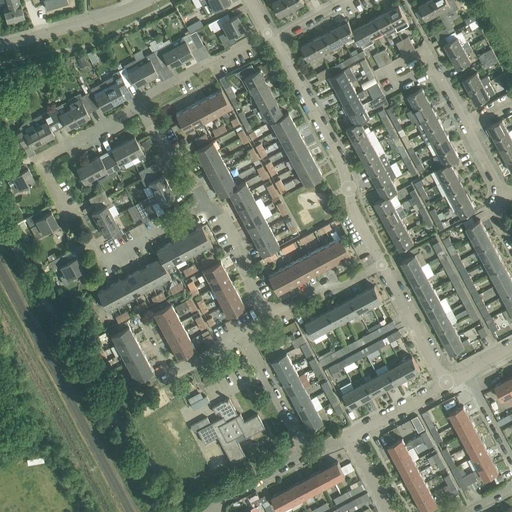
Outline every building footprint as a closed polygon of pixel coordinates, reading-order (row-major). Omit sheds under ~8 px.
[(19,0),(5,0),(5,1),(7,7),(4,8),(7,22),(25,17),(21,3),(20,3),(19,0)] [(44,0),(47,8),(68,2),(66,0),(44,0)] [(199,0),(207,14),(230,2),(229,0),(199,0)] [(273,0),(280,15),(293,8),(287,0),(272,0),(273,0)] [(287,0),(293,8),(304,2),(303,0),(287,0)] [(439,12),(432,0),(427,0),(420,4),(421,8),(416,11),(421,22),(439,12)] [(432,0),(448,29),(453,26),(447,13),(459,7),(455,0),(432,0)] [(467,3),(459,7),(464,17),(472,12),(467,3)] [(399,4),(387,11),(398,30),(410,24),(399,4)] [(398,30),(387,11),(376,17),(383,31),(386,36),(398,30)] [(208,23),(211,29),(213,28),(214,31),(223,26),(229,37),(244,28),(237,15),(228,20),(225,15),(228,14),(227,13),(208,23)] [(474,14),(466,19),(468,23),(477,19),(474,14)] [(376,17),(365,23),(372,36),(383,31),(376,17)] [(344,41),(356,34),(353,29),(348,20),(348,21),(346,18),(340,22),(341,24),(337,26),(344,41)] [(200,19),(194,22),(197,28),(203,25),(200,19)] [(365,23),(353,29),(356,34),(363,48),(375,42),(365,23)] [(337,26),(325,33),(333,47),(344,41),(337,26)] [(435,34),(438,40),(445,36),(450,33),(447,27),(435,34)] [(190,33),(198,47),(203,44),(196,30),(190,33)] [(444,44),(450,55),(470,45),(462,30),(457,33),(456,30),(450,33),(445,36),(448,42),(444,44)] [(186,40),(174,46),(182,60),(193,54),(191,50),(197,47),(197,48),(198,48),(198,47),(190,33),(189,32),(183,35),(186,40)] [(333,47),(325,33),(314,39),(321,53),(328,49),(330,54),(335,51),(333,47)] [(409,36),(403,39),(409,51),(415,48),(409,36)] [(302,45),(309,59),(317,55),(320,61),(325,59),(321,53),(314,39),(302,45)] [(409,51),(403,39),(396,42),(403,55),(409,51)] [(182,60),(174,46),(172,41),(154,50),(162,66),(168,63),(170,66),(182,60)] [(473,50),(470,45),(450,55),(457,68),(471,60),(467,52),(473,50)] [(386,48),(380,51),(386,63),(392,60),(386,48)] [(479,55),(482,61),(495,54),(492,48),(479,55)] [(139,64),(147,79),(158,73),(156,69),(162,66),(154,50),(137,60),(139,64)] [(355,61),(366,55),(364,50),(352,56),(355,61)] [(93,51),(87,52),(93,63),(98,60),(93,51)] [(386,63),(380,51),(373,54),(378,63),(380,66),(380,67),(386,63)] [(482,61),(486,68),(499,61),(495,54),(482,61)] [(355,61),(352,56),(341,62),(344,67),(355,61)] [(371,70),(365,59),(360,61),(366,73),(371,70)] [(344,67),(341,62),(329,68),(332,73),(344,67)] [(251,63),(241,69),(245,76),(244,77),(248,83),(245,84),(247,89),(265,79),(259,69),(255,71),(251,63)] [(125,66),(119,70),(127,85),(133,82),(135,85),(147,79),(139,64),(128,70),(125,66)] [(329,68),(329,67),(316,73),(320,79),(332,73),(329,68)] [(331,77),(337,88),(351,81),(356,78),(350,67),(331,77)] [(129,89),(127,85),(119,70),(112,73),(114,75),(102,81),(111,98),(114,103),(125,96),(123,92),(129,89)] [(370,79),(375,76),(371,70),(366,73),(370,79)] [(463,79),(469,91),(491,79),(489,75),(482,79),(478,71),(463,79)] [(499,75),(506,89),(511,85),(505,72),(499,75)] [(250,95),(253,99),(270,90),(265,79),(247,89),(250,87),(253,93),(250,95)] [(491,79),(469,91),(476,103),(479,101),(483,99),(496,92),(490,81),(491,80),(491,79)] [(92,90),(86,93),(94,108),(100,105),(102,109),(114,103),(111,98),(102,81),(91,87),(92,90)] [(337,88),(343,100),(358,92),(351,81),(337,88)] [(378,82),(368,87),(374,99),(384,93),(378,82)] [(230,98),(234,95),(236,95),(230,84),(224,87),(230,98)] [(408,95),(415,106),(429,99),(423,88),(408,95)] [(221,89),(212,94),(222,112),(224,117),(229,115),(226,110),(231,107),(221,89)] [(343,100),(349,111),(364,104),(360,97),(366,94),(363,89),(358,92),(343,100)] [(270,90),(253,99),(256,98),(259,104),(256,106),(258,110),(276,101),(270,90)] [(78,121),(90,115),(88,111),(94,108),(86,93),(82,95),(80,92),(67,99),(71,107),(78,121)] [(374,99),(371,100),(375,108),(382,104),(384,107),(389,104),(384,93),(374,99)] [(212,94),(203,99),(213,117),(222,112),(212,94)] [(203,99),(194,104),(203,121),(213,117),(203,99)] [(415,106),(421,118),(435,110),(429,99),(415,106)] [(262,116),(264,121),(282,112),(276,101),(258,110),(261,109),(265,115),(262,116)] [(67,127),(78,121),(71,107),(66,109),(62,102),(49,109),(59,127),(65,124),(67,127)] [(194,104),(185,108),(194,126),(203,121),(194,104)] [(361,120),(370,115),(364,104),(349,111),(356,123),(361,120)] [(391,106),(387,108),(392,118),(397,115),(391,106)] [(194,126),(185,108),(176,113),(185,131),(194,126)] [(43,140),(54,134),(52,130),(59,127),(49,109),(32,119),(43,140)] [(427,129),(441,122),(435,110),(421,118),(416,121),(422,132),(427,129)] [(271,121),(275,130),(293,120),(288,111),(271,121)] [(380,117),(384,123),(389,120),(386,114),(380,117)] [(397,115),(392,118),(395,125),(400,122),(397,115)] [(32,146),(43,140),(32,119),(31,119),(30,119),(29,117),(15,130),(24,146),(24,145),(30,142),(32,146)] [(231,120),(234,126),(240,123),(237,117),(231,120)] [(488,126),(495,138),(509,130),(503,119),(488,126)] [(275,130),(280,139),(298,130),(293,120),(275,130)] [(347,128),(353,140),(367,132),(361,120),(356,123),(347,128)] [(389,120),(384,123),(387,129),(392,126),(389,120)] [(427,129),(433,141),(447,133),(441,122),(427,129)] [(224,124),(219,127),(222,133),(227,129),(224,124)] [(222,133),(219,127),(213,130),(216,136),(222,133)] [(238,132),(241,138),(247,135),(243,129),(238,132)] [(249,132),(252,138),(258,135),(255,129),(253,130),(249,132)] [(280,139),(285,148),(303,139),(298,130),(280,139)] [(495,138),(501,149),(511,143),(511,136),(509,130),(495,138)] [(353,140),(359,151),(373,143),(367,132),(353,140)] [(206,133),(201,137),(204,142),(209,139),(206,133)] [(429,145),(434,155),(453,145),(447,133),(433,141),(434,142),(429,145)] [(247,135),(241,138),(244,144),(250,141),(247,135)] [(135,136),(123,142),(131,156),(135,163),(140,160),(140,159),(145,156),(142,150),(135,136)] [(204,142),(201,137),(195,140),(198,145),(204,142)] [(393,140),(396,146),(401,143),(402,143),(399,137),(393,140)] [(149,138),(141,142),(144,148),(152,144),(149,138)] [(285,148),(290,157),(308,148),(303,139),(285,148)] [(409,139),(404,142),(408,148),(413,145),(409,139)] [(213,140),(195,150),(200,159),(218,150),(213,140)] [(114,152),(108,155),(116,170),(125,166),(122,161),(131,156),(123,142),(112,148),(114,152)] [(256,146),(259,152),(265,149),(262,143),(256,146)] [(359,151),(365,163),(380,155),(373,143),(359,151)] [(396,146),(402,157),(407,154),(401,143),(396,146)] [(511,143),(501,149),(507,161),(511,158),(511,143)] [(440,154),(445,164),(451,162),(460,157),(453,145),(434,155),(435,156),(440,154)] [(248,150),(251,156),(256,153),(253,148),(248,150)] [(290,157),(295,166),(313,157),(308,148),(290,157)] [(265,149),(259,152),(262,157),(268,154),(265,149)] [(218,150),(200,159),(205,168),(223,159),(218,150)] [(409,153),(416,165),(420,162),(414,151),(409,153)] [(256,153),(251,156),(254,162),(259,159),(256,153)] [(100,155),(88,161),(96,175),(105,170),(107,175),(116,170),(108,155),(102,159),(100,155)] [(365,163),(371,174),(386,166),(380,155),(365,163)] [(295,166),(300,175),(317,166),(313,157),(295,166)] [(223,159),(205,168),(210,177),(227,168),(223,159)] [(96,175),(88,161),(77,167),(84,181),(85,181),(87,186),(92,183),(90,178),(96,175)] [(266,164),(269,169),(274,166),(271,161),(266,164)] [(437,169),(443,180),(457,173),(451,162),(445,164),(437,169)] [(142,177),(156,170),(153,164),(154,164),(153,163),(139,171),(142,177)] [(371,174),(377,185),(392,178),(397,175),(391,164),(371,174)] [(28,184),(35,180),(28,167),(19,171),(16,166),(4,173),(14,192),(21,189),(27,189),(28,184)] [(258,169),(261,174),(266,171),(263,166),(258,169)] [(274,166),(269,169),(272,175),(278,172),(274,166)] [(317,166),(300,175),(305,184),(322,175),(317,166)] [(413,166),(408,169),(411,175),(416,172),(413,166)] [(227,168),(210,177),(214,186),(232,177),(227,168)] [(142,177),(141,178),(146,187),(143,188),(148,196),(150,195),(150,196),(155,193),(169,186),(163,174),(159,176),(156,170),(142,177)] [(266,171),(261,174),(264,180),(269,177),(266,171)] [(443,180),(449,192),(463,184),(457,173),(443,180)] [(232,177),(214,186),(219,195),(228,191),(237,186),(232,177)] [(377,185),(384,197),(389,194),(398,189),(392,178),(377,185)] [(275,182),(278,187),(284,185),(281,179),(275,182)] [(414,183),(419,193),(424,191),(421,185),(424,183),(421,179),(414,183)] [(228,191),(233,200),(251,190),(246,181),(237,186),(228,191)] [(267,186),(270,192),(276,189),(273,183),(267,186)] [(449,192),(455,203),(469,196),(463,184),(449,192)] [(284,185),(278,187),(281,193),(287,190),(284,185)] [(169,186),(155,193),(161,205),(175,197),(169,186)] [(276,189),(270,192),(273,198),(278,195),(276,189)] [(409,192),(412,198),(417,195),(414,189),(409,192)] [(90,198),(93,204),(107,196),(104,190),(89,198),(90,198)] [(251,190),(233,200),(237,209),(255,199),(251,190)] [(424,191),(419,193),(423,200),(428,197),(424,191)] [(375,202),(381,213),(395,206),(389,194),(384,197),(375,202)] [(417,195),(409,199),(412,204),(415,203),(418,209),(424,206),(417,195)] [(92,212),(98,223),(113,216),(108,207),(113,204),(108,196),(107,196),(93,204),(96,210),(92,212)] [(469,196),(455,203),(462,215),(476,208),(469,196)] [(260,208),(255,199),(237,209),(242,218),(260,208)] [(140,201),(134,204),(140,216),(146,213),(146,214),(147,214),(140,201)] [(277,205),(280,210),(286,207),(283,201),(277,205)] [(140,216),(134,204),(128,208),(134,220),(135,220),(134,219),(140,216)] [(381,213),(387,225),(401,217),(395,206),(381,213)] [(418,209),(424,221),(425,220),(430,218),(424,206),(418,209)] [(286,207),(280,210),(283,216),(289,213),(286,207)] [(260,208),(242,218),(247,227),(265,217),(260,208)] [(35,236),(59,224),(51,211),(42,216),(40,211),(42,209),(25,218),(35,236)] [(444,217),(441,212),(431,216),(439,230),(444,227),(440,220),(444,217)] [(113,216),(98,223),(104,235),(119,227),(113,216)] [(247,227),(252,236),(270,226),(265,217),(247,227)] [(387,225),(393,236),(407,228),(401,217),(387,225)] [(467,226),(473,238),(486,231),(480,219),(475,222),(472,217),(464,221),(467,226)] [(425,220),(428,226),(433,224),(430,218),(425,220)] [(23,219),(15,223),(19,229),(27,225),(23,219)] [(287,222),(290,228),(295,225),(292,219),(287,222)] [(329,222),(323,225),(326,231),(332,227),(329,222)] [(202,225),(192,230),(202,248),(211,243),(202,225)] [(295,225),(290,228),(293,234),(299,231),(295,225)] [(326,231),(323,225),(318,228),(321,234),(326,231)] [(252,236),(257,245),(275,235),(270,226),(252,236)] [(407,228),(393,236),(400,249),(414,241),(407,228)] [(192,230),(183,235),(193,253),(202,248),(192,230)] [(473,238),(479,249),(493,242),(486,231),(473,238)] [(311,232),(306,235),(308,240),(314,237),(311,232)] [(183,235),(174,240),(184,257),(193,253),(183,235)] [(275,235),(257,245),(262,254),(280,245),(275,235)] [(308,240),(306,235),(300,238),(303,244),(308,240)] [(449,235),(443,239),(447,246),(453,243),(449,235)] [(341,236),(332,241),(341,259),(350,254),(341,236)] [(174,240),(165,244),(175,262),(184,257),(174,240)] [(332,241),(322,246),(332,264),(341,259),(332,241)] [(439,241),(433,244),(438,252),(443,249),(439,241)] [(293,242),(287,245),(290,251),(295,247),(293,242)] [(479,249),(485,261),(499,254),(493,242),(479,249)] [(156,249),(161,258),(166,267),(175,262),(165,244),(156,249)] [(290,251),(287,245),(281,248),(284,254),(290,251)] [(322,246),(313,251),(323,269),(332,264),(322,246)] [(402,261),(408,273),(422,265),(416,254),(419,252),(416,246),(408,251),(411,256),(402,261)] [(313,251),(304,256),(314,273),(323,269),(313,251)] [(458,251),(451,255),(456,263),(462,259),(458,251)] [(49,258),(44,261),(46,263),(49,262),(57,257),(54,252),(47,256),(49,258)] [(275,252),(269,255),(272,260),(278,257),(275,252)] [(49,262),(53,269),(60,265),(67,278),(83,270),(76,257),(67,261),(63,255),(66,253),(65,253),(57,257),(49,262)] [(485,261),(491,273),(505,265),(499,254),(485,261)] [(272,260),(269,255),(264,258),(266,263),(272,260)] [(304,256),(295,260),(305,278),(314,273),(304,256)] [(39,257),(34,260),(38,267),(42,264),(39,257)] [(207,257),(202,260),(204,265),(210,262),(207,257)] [(447,257),(442,260),(446,267),(451,264),(447,257)] [(161,258),(152,263),(161,280),(170,275),(166,267),(161,258)] [(462,259),(456,263),(459,270),(465,266),(462,259)] [(203,270),(208,279),(226,269),(221,260),(203,270)] [(295,260),(286,265),(296,283),(305,278),(295,260)] [(152,263),(143,267),(152,285),(161,280),(152,263)] [(194,263),(189,266),(192,272),(197,269),(194,263)] [(451,264),(446,267),(449,274),(455,271),(451,264)] [(286,265),(277,270),(287,288),(296,283),(286,265)] [(408,273),(414,284),(428,277),(422,265),(408,273)] [(491,273),(497,284),(511,277),(505,265),(491,273)] [(189,266),(183,269),(186,275),(192,272),(189,266)] [(143,267),(134,272),(143,290),(152,285),(143,267)] [(208,279),(213,288),(230,278),(226,269),(208,279)] [(287,288),(277,270),(268,275),(277,293),(287,288)] [(134,272),(125,277),(134,295),(143,290),(134,272)] [(470,275),(464,278),(468,285),(474,282),(470,275)] [(125,277),(116,282),(125,299),(134,295),(125,277)] [(414,284),(420,296),(434,288),(428,277),(414,284)] [(497,284),(504,296),(511,291),(511,278),(511,277),(497,284)] [(213,288),(217,297),(235,288),(230,278),(213,288)] [(193,280),(187,283),(190,288),(196,285),(193,280)] [(460,280),(454,283),(458,290),(463,287),(460,280)] [(181,281),(175,284),(178,290),(184,287),(181,281)] [(116,282),(107,287),(116,304),(125,299),(116,282)] [(474,282),(468,285),(471,292),(477,289),(474,282)] [(175,284),(170,287),(173,293),(178,290),(175,284)] [(190,288),(193,294),(199,291),(196,285),(190,288)] [(375,285),(363,291),(371,305),(382,299),(375,285)] [(107,287),(97,291),(107,309),(116,304),(107,287)] [(463,287),(458,290),(462,298),(467,295),(463,287)] [(217,297),(222,306),(240,297),(235,288),(217,297)] [(420,296),(426,307),(440,300),(434,288),(420,296)] [(163,291),(157,294),(160,299),(166,296),(163,291)] [(363,291),(352,298),(359,311),(371,305),(363,291)] [(157,294),(152,297),(155,302),(160,299),(157,294)] [(191,296),(185,299),(188,305),(194,302),(191,296)] [(240,297),(222,306),(227,316),(245,306),(240,297)] [(426,307),(432,319),(452,308),(445,297),(440,300),(426,307)] [(483,297),(476,300),(481,308),(487,305),(483,297)] [(202,298),(197,301),(200,306),(205,303),(202,298)] [(352,298),(340,304),(348,318),(359,311),(352,298)] [(145,301),(139,304),(142,309),(148,306),(145,301)] [(153,312),(158,321),(176,312),(171,302),(153,312)] [(194,302),(188,305),(191,311),(197,308),(194,302)] [(205,303),(200,306),(203,312),(209,309),(205,303)] [(472,303),(466,306),(470,313),(475,310),(472,303)] [(139,304),(133,307),(136,312),(142,309),(139,304)] [(340,304),(329,310),(336,324),(348,318),(340,304)] [(487,305),(481,308),(484,315),(491,311),(487,305)] [(432,319),(439,330),(453,323),(458,320),(452,308),(432,319)] [(127,310),(121,313),(124,319),(130,316),(127,310)] [(329,310),(317,316),(324,330),(336,324),(329,310)] [(475,310),(470,313),(474,321),(479,318),(475,310)] [(158,321),(163,330),(181,321),(176,312),(158,321)] [(121,313),(115,316),(118,322),(124,319),(121,313)] [(201,314),(195,318),(198,323),(204,320),(201,314)] [(207,319),(210,325),(215,322),(212,316),(207,319)] [(324,330),(317,316),(306,322),(313,336),(324,330)] [(493,316),(487,320),(494,333),(500,329),(493,316)] [(204,320),(198,323),(201,329),(207,326),(204,320)] [(381,326),(384,332),(396,326),(393,320),(381,326)] [(163,330),(168,339),(186,330),(181,321),(163,330)] [(367,328),(369,333),(373,338),(384,332),(379,322),(367,328)] [(439,330),(445,342),(459,334),(453,323),(439,330)] [(111,334),(116,344),(134,334),(129,325),(111,334)] [(484,326),(473,332),(477,339),(488,334),(484,326)] [(168,339),(173,349),(191,339),(186,330),(168,339)] [(399,330),(389,335),(392,340),(402,335),(399,330)] [(203,337),(208,346),(215,342),(210,333),(203,337)] [(296,338),(293,333),(286,337),(289,342),(296,338)] [(369,333),(361,337),(364,343),(373,338),(369,333)] [(116,344),(121,353),(139,343),(134,334),(116,344)] [(445,342),(451,353),(470,343),(467,338),(462,341),(459,334),(445,342)] [(104,343),(100,335),(91,339),(95,348),(101,345),(104,343)] [(191,339),(173,349),(178,358),(196,348),(191,339)] [(382,339),(374,343),(377,349),(385,344),(382,339)] [(346,345),(349,351),(357,347),(354,341),(346,345)] [(301,345),(308,357),(313,353),(307,342),(301,345)] [(121,353),(126,362),(144,352),(139,343),(121,353)] [(377,349),(374,343),(363,349),(368,359),(379,353),(377,349)] [(101,345),(95,348),(98,353),(104,350),(101,345)] [(346,345),(339,349),(342,354),(349,351),(346,345)] [(104,350),(98,353),(101,359),(107,356),(104,350)] [(358,351),(352,355),(355,361),(361,357),(358,351)] [(126,362),(131,371),(148,362),(144,352),(126,362)] [(273,359),(279,371),(293,363),(287,352),(273,359)] [(333,359),(330,353),(324,357),(327,362),(333,359)] [(352,355),(344,359),(347,365),(355,361),(352,355)] [(413,356),(401,362),(409,376),(420,370),(413,356)] [(310,361),(315,371),(321,368),(316,358),(310,361)] [(148,362),(131,371),(135,380),(153,371),(148,362)] [(401,362),(390,368),(397,382),(409,376),(401,362)] [(111,363),(105,366),(108,371),(114,369),(111,363)] [(279,371),(285,382),(299,375),(293,363),(279,371)] [(337,363),(330,367),(336,377),(339,375),(337,370),(340,369),(337,363)] [(315,371),(320,380),(326,377),(321,368),(315,371)] [(390,368),(378,375),(385,388),(397,382),(390,368)] [(114,369),(108,371),(111,377),(116,374),(114,369)] [(285,382),(291,394),(305,387),(299,375),(285,382)] [(378,375),(366,381),(374,395),(385,388),(378,375)] [(511,390),(506,379),(495,385),(502,399),(503,399),(507,406),(511,403),(511,390)] [(328,381),(322,384),(326,392),(332,388),(328,381)] [(366,381),(355,387),(362,401),(374,395),(366,381)] [(291,394),(298,406),(312,398),(305,387),(291,394)] [(362,401),(355,387),(343,393),(351,407),(362,401)] [(326,392),(333,403),(338,400),(332,388),(326,392)] [(207,395),(193,403),(195,407),(209,400),(207,395)] [(197,429),(205,443),(218,436),(231,461),(245,454),(238,441),(246,436),(246,437),(265,427),(257,413),(244,420),(240,413),(238,414),(229,398),(228,398),(228,397),(225,398),(226,399),(212,407),(216,413),(219,411),(222,416),(197,429)] [(298,406),(304,417),(318,410),(312,398),(298,406)] [(338,400),(333,403),(339,415),(344,412),(338,400)] [(450,412),(456,424),(470,416),(464,405),(450,412)] [(428,409),(422,413),(434,436),(440,432),(428,409)] [(318,410),(304,417),(310,429),(324,421),(318,410)] [(456,424),(461,435),(476,427),(470,416),(456,424)] [(461,435),(467,446),(482,438),(476,427),(461,435)] [(422,434),(426,440),(431,437),(427,431),(422,434)] [(440,432),(434,436),(438,442),(444,439),(440,432)] [(389,433),(385,436),(389,445),(394,442),(389,433)] [(431,437),(426,440),(430,447),(434,445),(431,437)] [(388,445),(394,456),(408,449),(402,438),(394,442),(389,445),(388,445)] [(467,446),(473,457),(488,449),(482,438),(467,446)] [(447,447),(442,449),(446,457),(451,454),(447,447)] [(394,456),(400,467),(414,460),(408,449),(394,456)] [(473,457),(479,467),(493,460),(488,449),(473,457)] [(439,453),(434,456),(438,463),(443,461),(439,453)] [(451,454),(446,457),(450,465),(455,462),(451,454)] [(400,467),(406,478),(420,471),(414,460),(400,467)] [(479,467),(458,479),(464,490),(471,486),(469,483),(478,479),(476,476),(482,473),(485,479),(499,471),(493,460),(479,467)] [(338,461),(327,467),(334,481),(346,475),(338,461)] [(443,461),(438,463),(441,471),(447,468),(443,461)] [(327,467),(316,473),(323,487),(334,481),(327,467)] [(467,474),(463,467),(454,471),(458,479),(467,474)] [(406,478),(412,489),(426,482),(420,471),(406,478)] [(316,473),(305,479),(312,493),(323,487),(316,473)] [(450,473),(445,476),(449,483),(454,481),(450,473)] [(305,479),(294,485),(301,498),(312,493),(305,479)] [(454,481),(444,486),(450,497),(460,492),(454,481)] [(412,489),(418,500),(432,493),(426,482),(412,489)] [(294,485),(283,490),(290,504),(301,498),(294,485)] [(353,487),(344,492),(346,497),(355,492),(353,487)] [(290,504),(283,490),(272,496),(279,510),(290,504)] [(346,497),(344,492),(335,497),(337,501),(346,497)] [(367,492),(347,502),(351,508),(371,498),(367,492)] [(432,493),(418,500),(424,511),(438,504),(432,493)] [(327,501),(319,505),(321,511),(330,507),(327,501)] [(342,511),(351,508),(347,502),(339,507),(342,511)]
